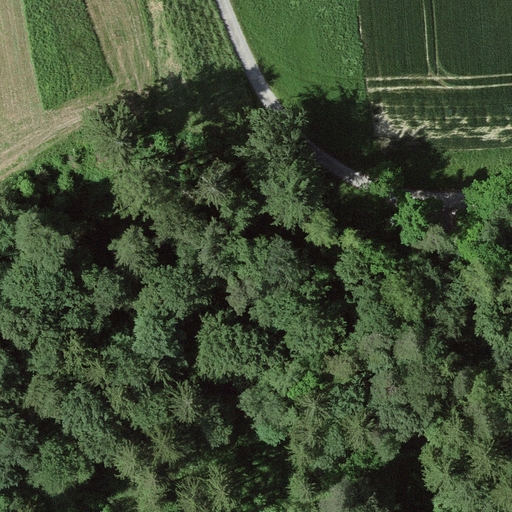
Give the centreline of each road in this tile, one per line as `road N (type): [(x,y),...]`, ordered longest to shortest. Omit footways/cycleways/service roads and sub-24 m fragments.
road 1 (track): [(468,247),(444,263),(379,280),(284,280),(144,299)]
road 2 (track): [(378,197),(294,135),(215,0)]
road 3 (track): [(511,258),(468,247),(378,197)]
road 4 (track): [(511,206),(378,197)]
